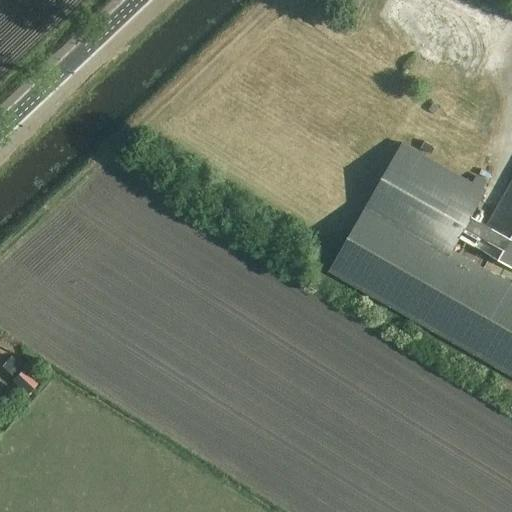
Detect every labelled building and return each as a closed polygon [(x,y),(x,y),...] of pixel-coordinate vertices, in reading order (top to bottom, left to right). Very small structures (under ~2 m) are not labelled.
[(395,35),(465,74),(484,39),(414,0),(395,35)] [(331,100),(261,61),(247,86),(262,94),(256,105),(294,125),(297,120),(314,130),(331,100)] [(511,376),(511,284),(453,251),(487,191),(403,143),(329,272),(511,376)] [(511,182),(476,247),(511,267),(511,182)] [(12,357),(3,366),(14,377),(23,368),(12,357)]
